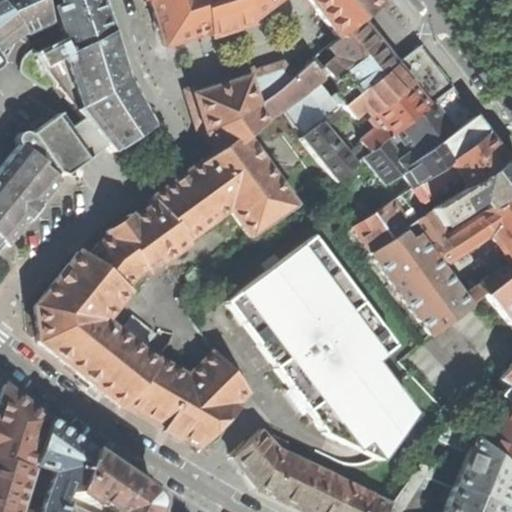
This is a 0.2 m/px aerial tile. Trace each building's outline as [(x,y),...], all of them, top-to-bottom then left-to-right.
[(0,0),(0,4),(23,33),(26,34),(51,23),(42,0),(0,0)] [(54,0),(57,6),(51,8),(63,43),(65,43),(68,54),(108,33),(97,0),(54,0)] [(276,0),(306,0),(337,38),(357,20),(377,6),(372,0),(142,0),(144,3),(147,2),(162,47),(198,35),(230,25),(232,27),(248,22),(276,0)] [(0,245),(4,248),(57,181),(52,177),(54,176),(55,174),(63,176),(88,158),(88,157),(105,146),(84,121),(83,122),(81,119),(68,129),(58,114),(28,136),(26,134),(22,133),(18,134),(15,137),(14,140),(15,144),(16,146),(0,166),(0,49),(23,33),(0,4),(0,245)] [(336,58),(322,70),(327,76),(333,82),(378,45),(357,20),(337,38),(326,48),(336,58)] [(112,47),(108,33),(68,54),(66,55),(60,45),(37,55),(45,70),(58,87),(81,119),(83,122),(84,121),(105,146),(110,152),(148,125),(122,78),(112,47)] [(291,125),(300,137),(334,111),(339,107),(351,97),(394,65),(385,54),(378,45),(333,82),(337,88),(326,96),(317,84),(323,79),(310,62),(291,79),(269,97),(255,107),(266,123),(281,111),(285,118),(290,114),(295,122),(291,125)] [(333,182),(361,158),(383,139),(430,107),(429,105),(450,89),(434,67),(418,47),(394,65),(351,97),(339,107),(351,120),(363,111),(369,118),(367,119),(374,128),(358,141),(360,144),(346,156),(324,128),(338,117),(334,111),(300,137),(298,138),(333,182)] [(314,58),(310,62),(323,79),(327,76),(322,70),(314,58)] [(166,428),(198,447),(239,406),(234,404),(246,392),(212,351),(187,375),(158,359),(154,363),(98,317),(108,305),(113,309),(126,292),(122,288),(131,278),(144,268),(144,267),(155,259),(159,264),(186,244),(184,241),(227,209),(248,238),(293,207),(244,139),(266,123),(255,107),(269,97),(291,79),(280,65),(251,74),(250,71),(218,81),(185,91),(199,136),(205,143),(212,153),(150,199),(153,204),(142,212),(131,220),(127,214),(102,231),(106,238),(98,244),(86,259),(78,253),(34,306),(38,342),(81,377),(119,408),(124,403),(166,428)] [(51,93),(58,87),(45,70),(33,83),(51,93)] [(381,183),(398,170),(421,153),(451,132),(471,117),(461,103),(450,89),(429,105),(430,107),(383,139),(361,158),(381,183)] [(398,170),(409,187),(442,165),(484,133),(478,126),(471,117),(451,132),(421,153),(398,170)] [(390,201),(371,214),(388,238),(400,231),(408,225),(429,211),(433,209),(427,200),(457,180),(464,189),(505,161),(495,148),(484,133),(442,165),(409,187),(391,201),(390,201)] [(511,171),(505,161),(464,189),(433,209),(429,211),(439,227),(479,201),(486,210),(511,191),(511,171)] [(388,238),(371,214),(350,228),(367,253),(428,334),(443,324),(482,294),(484,295),(505,279),(511,274),(511,191),(486,210),(445,236),(439,227),(429,211),(408,225),(415,236),(407,241),(400,231),(388,238)] [(321,433),(313,450),(336,462),(342,464),(349,465),(355,465),(361,464),(367,462),(374,458),(377,460),(410,413),(372,362),(393,346),(310,237),(223,302),(243,328),(301,405),(321,433)] [(511,274),(505,279),(484,295),(511,327),(511,274)] [(511,362),(496,379),(511,394),(511,362)] [(476,384),(504,410),(485,449),(511,469),(511,394),(496,379),(487,371),(476,384)] [(0,448),(6,451),(3,461),(27,471),(30,464),(31,465),(46,419),(0,383),(0,448)] [(509,489),(511,480),(511,469),(485,449),(470,437),(450,417),(443,427),(467,444),(450,487),(501,507),(509,489)] [(68,435),(46,419),(31,465),(53,472),(39,511),(62,511),(66,505),(60,503),(67,484),(75,487),(89,451),(68,435)] [(298,510),(301,511),(362,511),(363,511),(364,511),(383,511),(389,503),(250,437),(230,458),(255,490),(298,510)] [(122,473),(89,451),(75,487),(73,494),(88,504),(91,501),(107,511),(152,511),(153,511),(152,511),(153,507),(154,503),(152,498),(148,492),(148,490),(122,473)] [(423,456),(412,472),(423,476),(429,478),(436,462),(423,456)] [(0,511),(18,511),(31,472),(27,471),(3,461),(0,460),(0,511)] [(412,472),(389,503),(383,511),(399,511),(423,476),(412,472)] [(499,511),(501,507),(450,487),(440,511),(499,511)]
